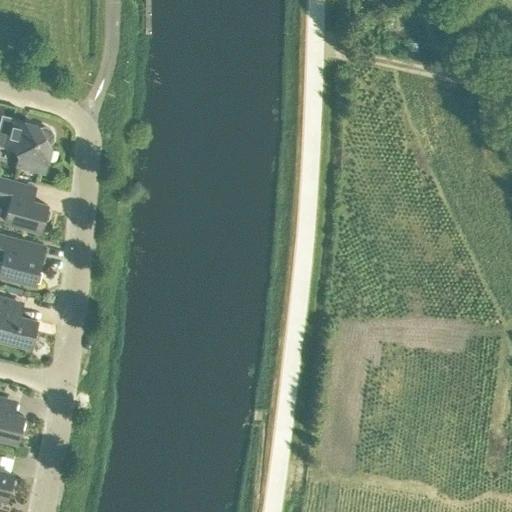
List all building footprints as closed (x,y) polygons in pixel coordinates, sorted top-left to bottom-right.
[(451,38),(436,43),(442,62),(457,58),(451,38)] [(5,146),(15,149),(19,155),(16,165),(44,172),(50,148),(48,144),(52,140),(52,134),(49,129),(44,127),(38,128),(36,125),(12,118),(8,136),(0,133),(0,144),(5,146)] [(47,205),(32,200),(35,187),(0,177),(0,201),(8,204),(4,220),(40,230),(43,220),(47,219),(50,210),(47,207),(47,205)] [(38,270),(43,246),(0,235),(0,273),(34,283),(35,281),(39,282),(41,271),(38,270)] [(19,316),(23,302),(0,296),(0,338),(30,346),(36,320),(19,316)] [(0,437),(17,441),(20,429),(23,428),(25,422),(22,419),(23,415),(13,413),(16,401),(0,397),(0,437)] [(0,496),(6,499),(13,473),(0,469),(0,496)]
